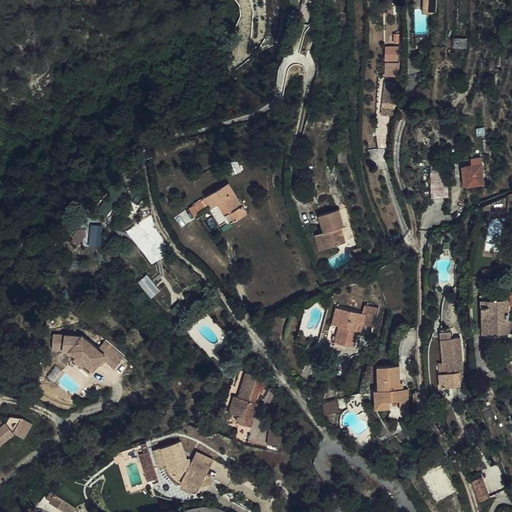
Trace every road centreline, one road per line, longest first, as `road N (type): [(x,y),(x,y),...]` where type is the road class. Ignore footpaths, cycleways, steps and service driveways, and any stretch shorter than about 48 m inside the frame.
road 1 (residential): [(429,221),(420,376),(475,511)]
road 2 (residential): [(327,511),(333,501),(323,454),(330,430),(411,511)]
